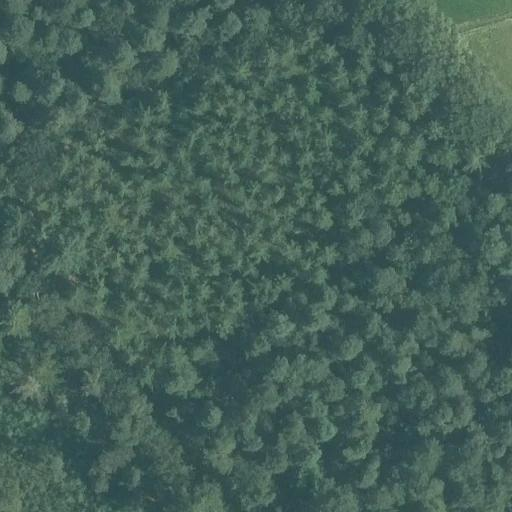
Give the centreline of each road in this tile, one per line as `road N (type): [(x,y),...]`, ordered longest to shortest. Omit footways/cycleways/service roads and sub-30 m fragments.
road 1 (track): [(307,0),(0,148)]
road 2 (track): [(511,116),(409,0)]
